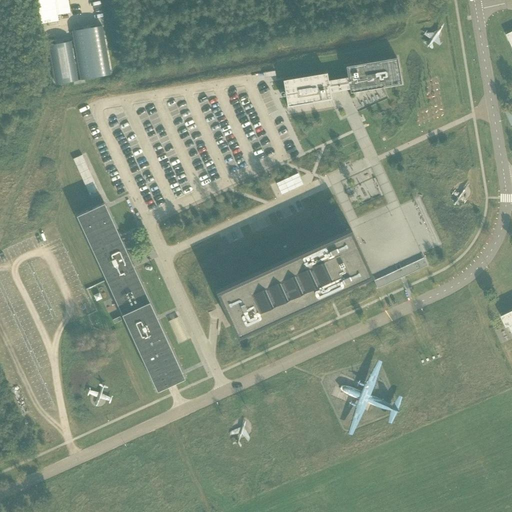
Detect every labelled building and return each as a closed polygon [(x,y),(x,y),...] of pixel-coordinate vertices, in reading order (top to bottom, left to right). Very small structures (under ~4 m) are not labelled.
[(36,0),(40,23),(42,23),(54,21),(58,20),(57,14),(69,12),(70,12),(67,0),(36,0)] [(101,25),(72,31),(73,37),(74,40),(81,80),(84,79),(105,76),(110,75),(101,25)] [(70,41),(48,45),(56,84),(73,81),(77,81),(78,80),(71,41),(70,41)] [(346,66),(348,77),(328,81),(327,73),(283,80),(287,106),(331,99),(330,92),(340,90),(349,89),(350,92),(401,84),(397,58),(346,66)] [(73,159),(89,195),(98,191),(82,155),(73,159)] [(303,185),(297,173),(276,183),(281,195),(303,185)] [(184,378),(104,203),(76,215),(156,390),(184,378)] [(209,289),(234,343),(258,333),(259,335),(268,332),(266,329),(288,319),(289,321),(302,315),(301,313),(373,280),(371,274),(369,275),(350,232),(351,231),(349,225),(289,252),(289,250),(275,256),(276,258),(255,268),(254,265),(245,269),(246,272),(209,289)] [(399,264),(398,264),(399,266),(400,268),(401,269),(404,267),(407,274),(427,265),(422,253),(420,254),(422,258),(401,268),(399,264)] [(372,276),(374,281),(377,288),(401,278),(397,270),(396,267),(395,266),(397,270),(375,280),(373,276),(372,276)] [(511,310),(501,316),(506,326),(507,326),(509,325),(511,330),(511,310)]
